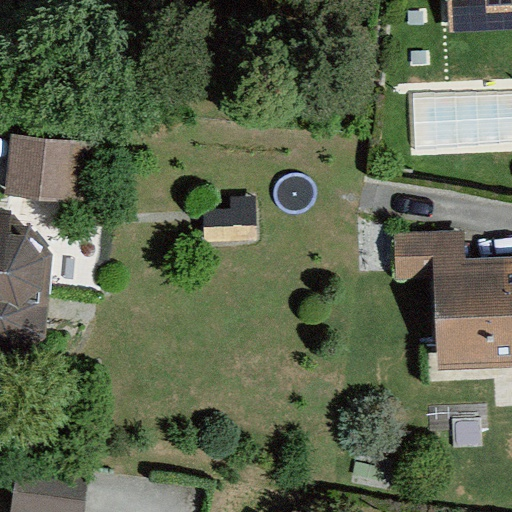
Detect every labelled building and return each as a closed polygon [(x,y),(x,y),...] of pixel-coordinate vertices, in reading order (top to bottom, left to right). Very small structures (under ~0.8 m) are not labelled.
[(511,0),(437,0),(437,25),(511,29),(511,0)] [(15,128),(5,189),(84,202),(94,141),(15,128)] [(18,216),(0,213),(0,334),(41,340),(52,262),(18,216)] [(511,264),(418,269),(422,366),(511,361),(511,264)] [(85,511),(88,468),(19,464),(15,511),(85,511)]
